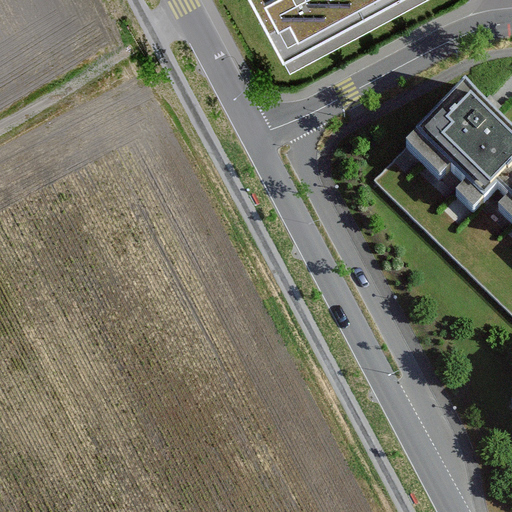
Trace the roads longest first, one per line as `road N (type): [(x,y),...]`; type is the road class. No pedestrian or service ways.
road 1 (unclassified): [(450,511),(257,137)]
road 2 (unclassified): [(511,23),(459,36),(257,137)]
road 3 (track): [(158,37),(0,124)]
road 4 (unclassified): [(257,137),(184,0)]
